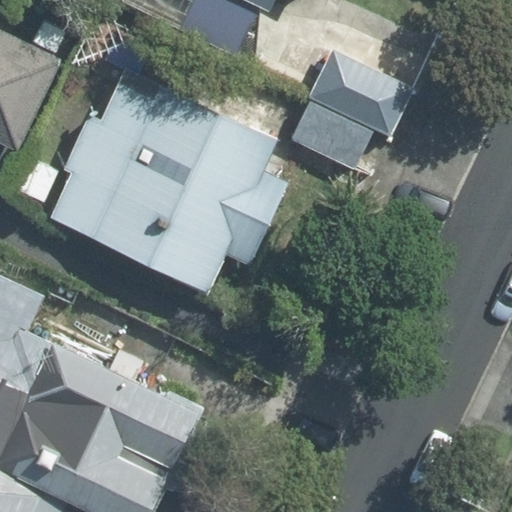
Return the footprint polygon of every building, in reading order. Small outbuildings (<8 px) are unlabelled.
[(109,0),(226,53),(251,0),(252,0),(269,7),(272,0),(109,0)] [(0,142),(18,151),(61,61),(0,31),(0,142)] [(335,52),(313,98),(390,135),(412,89),(335,52)] [(73,173),(53,217),(209,289),(225,254),(251,266),(291,181),(264,169),(280,136),(128,66),(101,122),(90,117),(66,169),(73,173)] [(314,103),(294,143),(356,172),(376,132),(314,103)] [(0,511),(58,511),(66,493),(108,511),(147,511),(195,405),(25,329),(43,288),(0,269),(0,511)]
